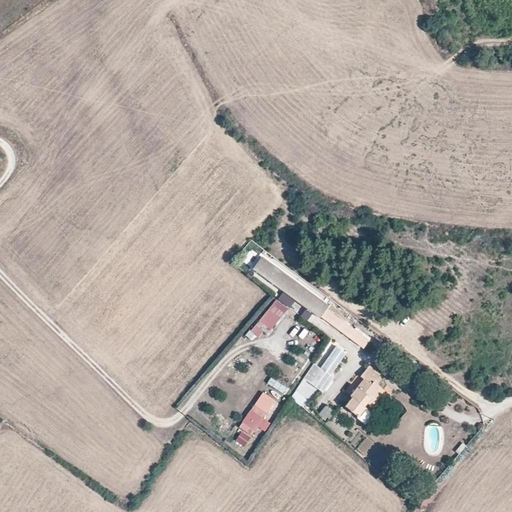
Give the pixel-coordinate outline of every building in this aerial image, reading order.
[(263,257),(254,270),(363,349),(370,340),(328,310),(330,306),(263,257)] [(262,340),(289,309),(277,299),(251,330),(262,340)] [(315,363),(291,398),(301,407),(317,389),(324,393),(334,378),(331,377),(347,355),(336,347),(321,369),(315,363)] [(346,408),(360,419),(366,424),(373,415),(367,410),(365,409),(368,405),(382,388),(379,385),(384,378),(370,368),(363,377),(366,379),(364,382),(351,397),(353,399),(347,407),(346,408)] [(271,378),(267,385),(284,394),(288,388),(271,378)] [(382,388),(368,405),(372,408),(386,391),(382,388)] [(264,393),(239,428),(252,437),(259,428),(265,433),(271,425),(263,419),(276,401),(264,393)] [(327,405),(319,414),(325,419),(327,416),(330,418),(335,411),(327,405)] [(251,438),(242,433),(237,441),(245,447),(251,438)]
